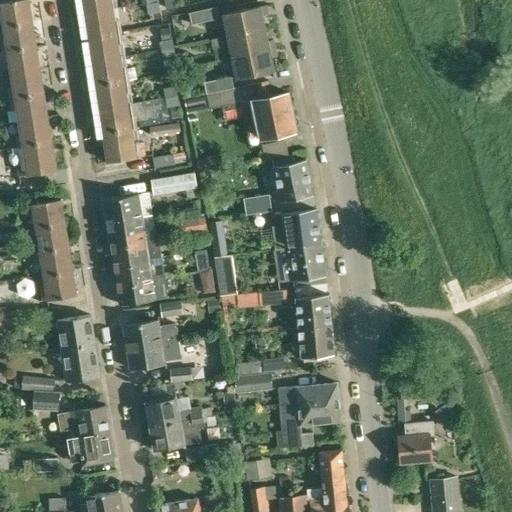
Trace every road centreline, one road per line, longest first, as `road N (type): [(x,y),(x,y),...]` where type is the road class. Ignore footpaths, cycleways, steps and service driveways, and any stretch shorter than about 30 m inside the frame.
road 1 (residential): [(55,0),(140,511)]
road 2 (residential): [(381,511),(358,262),(307,0)]
